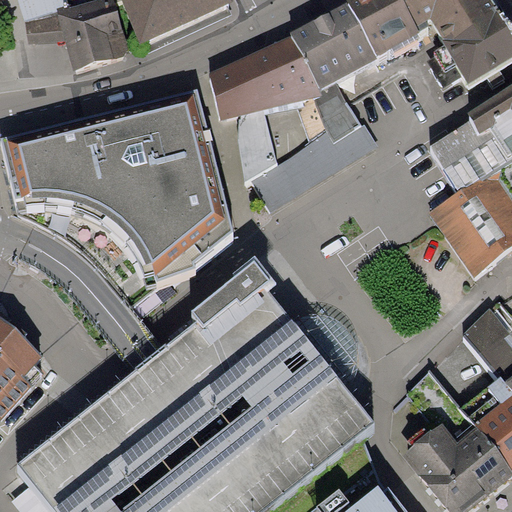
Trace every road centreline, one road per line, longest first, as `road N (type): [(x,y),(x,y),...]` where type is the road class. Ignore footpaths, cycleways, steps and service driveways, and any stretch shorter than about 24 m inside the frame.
road 1 (residential): [(388,377),(379,345),(293,223),(94,378)]
road 2 (tertiary): [(272,22),(125,87),(0,111)]
road 3 (residential): [(388,377),(511,274)]
road 4 (residential): [(427,511),(381,440),(388,377)]
road 5 (residential): [(0,281),(24,295),(94,378)]
road 6 (residential): [(94,378),(0,472)]
